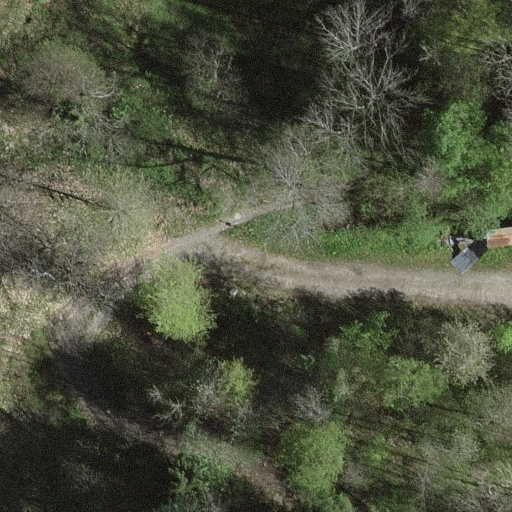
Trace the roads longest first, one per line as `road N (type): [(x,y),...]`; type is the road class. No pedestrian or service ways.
road 1 (track): [(193,240),(85,324),(74,360),(89,403),(168,430),(245,443),(325,489),(346,511)]
road 2 (track): [(511,277),(267,276),(193,240)]
